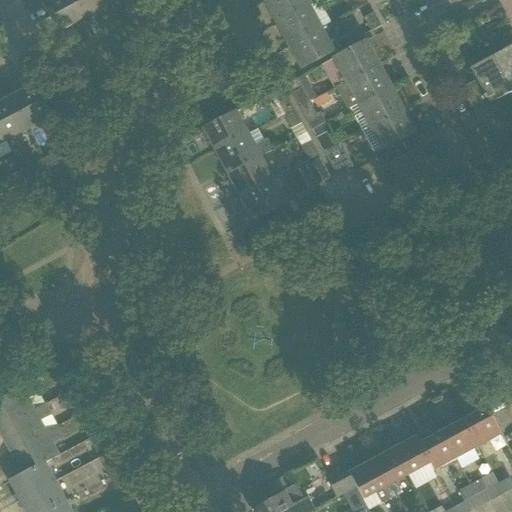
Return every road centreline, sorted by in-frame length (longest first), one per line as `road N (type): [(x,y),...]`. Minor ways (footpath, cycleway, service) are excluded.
road 1 (residential): [(191,502),(511,330)]
road 2 (residential): [(350,202),(356,216),(463,165),(406,43),(480,0)]
road 3 (residential): [(111,298),(110,204),(184,0)]
road 4 (residential): [(174,479),(135,398),(111,298)]
